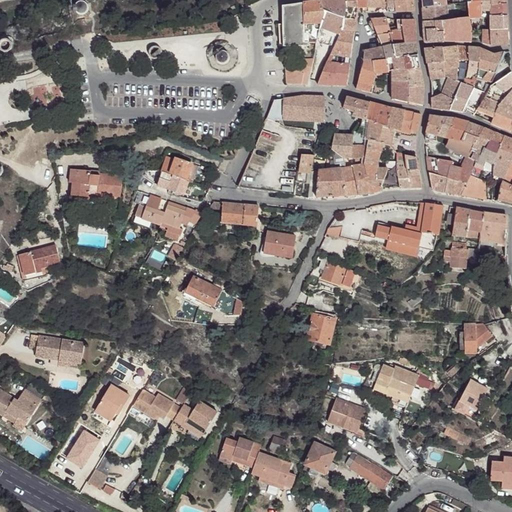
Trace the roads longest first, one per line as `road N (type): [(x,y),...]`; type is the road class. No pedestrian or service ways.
road 1 (residential): [(268,91),(230,196),(328,206)]
road 2 (unknown): [(235,171),(161,145),(75,165)]
road 3 (residential): [(351,92),(361,16),(419,16)]
road 4 (residential): [(390,511),(425,484),(443,484),(504,511)]
road 5 (residential): [(271,313),(288,302),(328,206)]
